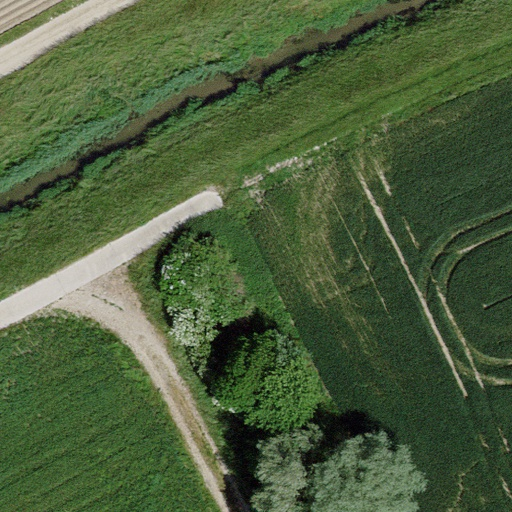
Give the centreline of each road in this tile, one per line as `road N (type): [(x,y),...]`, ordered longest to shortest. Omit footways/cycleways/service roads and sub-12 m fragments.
road 1 (track): [(0,317),(216,191),(511,73)]
road 2 (track): [(232,511),(132,331),(51,288)]
